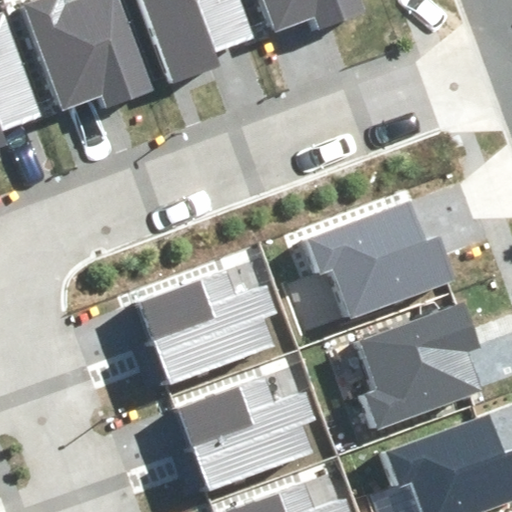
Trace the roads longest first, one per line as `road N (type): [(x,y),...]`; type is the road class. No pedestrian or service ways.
road 1 (residential): [(0,247),(47,202),(508,54)]
road 2 (residential): [(64,511),(0,329)]
